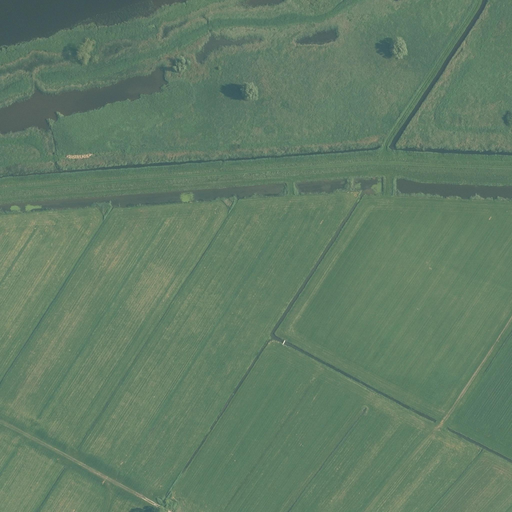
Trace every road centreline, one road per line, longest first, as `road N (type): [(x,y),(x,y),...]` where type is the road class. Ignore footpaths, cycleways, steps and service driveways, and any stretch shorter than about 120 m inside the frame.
road 1 (track): [(511,164),(378,157),(0,187)]
road 2 (track): [(391,133),(0,164)]
road 3 (track): [(350,0),(320,17),(212,25),(98,73),(38,79),(0,95)]
road 4 (track): [(363,511),(442,419),(511,314)]
road 5 (track): [(511,130),(437,121),(503,0)]
road 6 (track): [(171,511),(0,418)]
road 7 (track): [(378,157),(477,0)]
